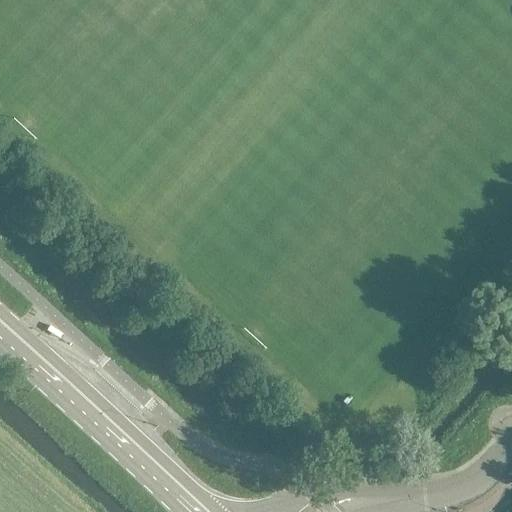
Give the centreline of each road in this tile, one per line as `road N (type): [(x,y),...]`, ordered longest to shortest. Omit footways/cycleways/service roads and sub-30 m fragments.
road 1 (secondary): [(198,511),(0,332)]
road 2 (unclassified): [(449,490),(317,497),(288,511)]
